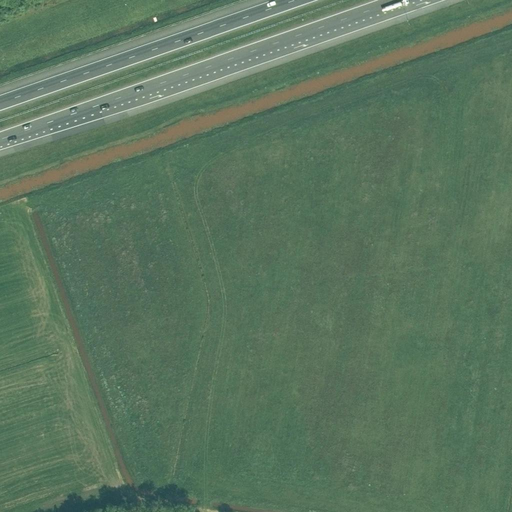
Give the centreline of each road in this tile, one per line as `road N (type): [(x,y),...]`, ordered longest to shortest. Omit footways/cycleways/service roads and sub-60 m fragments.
road 1 (motorway): [(0,138),(399,0)]
road 2 (motorway): [(283,0),(0,98)]
